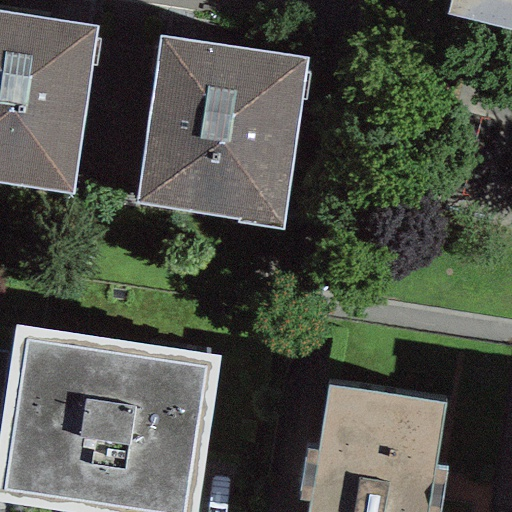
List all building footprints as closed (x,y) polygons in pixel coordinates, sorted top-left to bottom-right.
[(511,0),(445,0),(444,6),(511,22),(511,0)] [(97,19),(0,5),(0,175),(73,185),(97,19)] [(307,50),(160,28),(135,197),(281,219),(307,50)] [(197,511),(220,351),(13,321),(0,409),(0,496),(111,511),(197,511)] [(425,511),(444,400),(328,381),(306,511),(425,511)]
